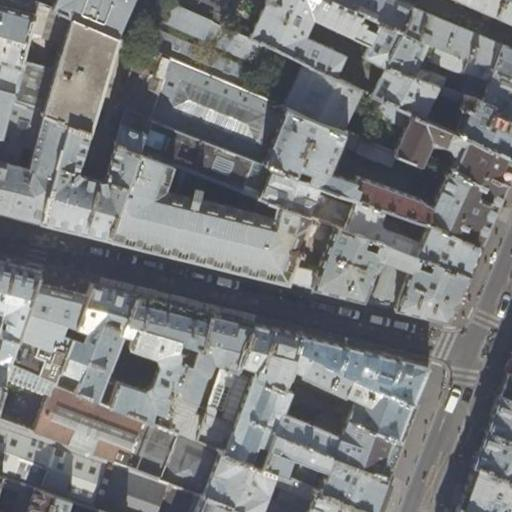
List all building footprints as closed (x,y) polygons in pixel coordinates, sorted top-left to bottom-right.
[(0,0),(0,142),(11,101),(36,3),(30,0),(0,0)] [(115,35),(115,36),(130,0),(53,0),(50,8),(115,35)] [(247,37),(184,9),(164,0),(157,17),(293,79),(290,87),(152,27),(144,48),(169,58),(341,131),(359,88),(332,77),(247,37)] [(163,0),(164,0),(184,9),(188,0),(163,0)] [(383,64),(399,30),(332,0),(264,0),(247,37),(332,77),(343,54),(303,36),(312,19),(366,45),(361,56),(383,68),(370,93),(374,95),(421,117),(431,96),(434,98),(438,97),(439,94),(460,102),(459,107),(466,110),(456,132),(511,158),(511,119),(490,110),(492,105),(461,94),(440,87),(436,86),(383,64)] [(511,0),(463,0),(511,22),(511,48),(412,7),(413,5),(400,0),(332,0),(399,30),(511,77),(511,0)] [(50,8),(36,3),(11,101),(66,122),(39,220),(69,228),(107,237),(138,150),(150,117),(169,58),(144,48),(138,45),(116,106),(124,110),(115,140),(114,140),(114,142),(115,143),(104,179),(99,179),(80,175),(76,170),(87,132),(88,132),(88,130),(87,130),(115,35),(50,8)] [(511,77),(399,30),(383,64),(436,86),(440,87),(444,78),(416,66),(420,56),(478,79),(478,76),(488,80),(484,90),(465,82),(461,94),(492,105),(490,110),(511,119),(511,77)] [(341,131),(169,58),(150,117),(318,184),(355,197),(384,207),(426,222),(478,247),(479,246),(485,230),(488,224),(498,202),(507,182),(479,169),(474,179),(452,169),(448,174),(419,163),(416,170),(441,181),(431,205),(420,199),(421,198),(354,175),(352,180),(334,174),(345,147),(375,161),(382,147),(341,131)] [(511,158),(456,132),(421,117),(374,95),(371,103),(376,114),(403,127),(392,152),(419,163),(428,142),(440,143),(448,147),(455,160),(452,169),(474,179),(479,169),(507,182),(511,171),(511,170),(511,158)] [(0,142),(0,210),(13,214),(39,220),(66,122),(11,101),(0,142)] [(318,184),(150,117),(138,150),(333,224),(467,274),(472,262),(479,247),(478,247),(426,222),(418,242),(396,234),(399,225),(380,218),(384,207),(355,197),(350,208),(314,195),(318,184)] [(333,224),(138,150),(107,237),(147,247),(255,273),(310,286),(315,273),(289,267),(302,234),(326,243),(333,224)] [(457,296),(467,274),(333,224),(326,243),(315,273),(310,286),(379,303),(445,319),(453,302),(455,303),(457,296)] [(0,260),(0,391),(4,377),(34,282),(38,270),(0,260)] [(51,286),(34,282),(4,377),(47,391),(34,431),(159,479),(177,432),(159,424),(53,381),(86,294),(51,286)] [(200,347),(208,312),(173,303),(90,283),(86,294),(53,381),(159,424),(187,344),(200,347)] [(228,316),(208,312),(200,347),(187,344),(159,424),(177,432),(196,439),(207,407),(197,404),(198,402),(193,400),(203,373),(206,372),(211,360),(222,364),(234,368),(252,322),(228,316)] [(414,402),(412,401),(427,365),(381,354),(290,332),(252,322),(234,368),(222,364),(207,407),(196,439),(248,460),(255,442),(266,445),(271,432),(387,475),(394,456),(411,409),(414,402)] [(511,374),(509,374),(505,373),(502,381),(498,393),(511,398),(511,374)] [(511,398),(498,393),(487,422),(481,438),(471,464),(511,480),(511,398)] [(0,418),(0,474),(53,493),(108,511),(238,511),(239,510),(159,479),(34,431),(0,418)] [(248,460),(196,439),(177,432),(159,479),(239,510),(238,511),(372,511),(373,511),(258,465),(248,460)] [(373,511),(379,496),(387,475),(271,432),(266,445),(258,465),(373,511)] [(456,505),(478,511),(511,511),(511,480),(471,464),(463,485),(456,505)] [(0,511),(47,511),(53,493),(0,474),(0,511)] [(47,511),(108,511),(53,493),(47,511)]
